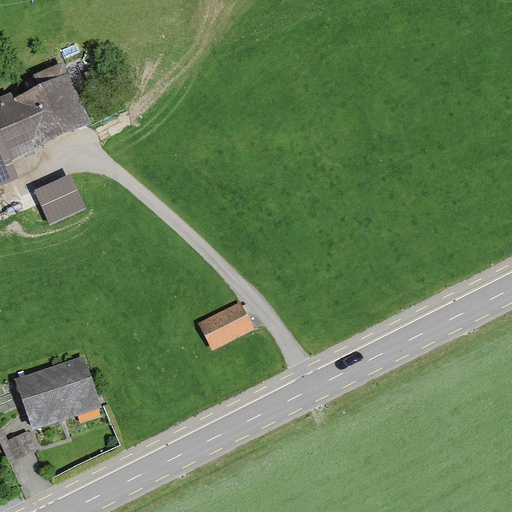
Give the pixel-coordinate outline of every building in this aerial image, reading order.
[(0,186),(7,184),(0,166),(82,132),(59,78),(4,101),(7,108),(0,110),(0,186)] [(38,185),(52,220),(90,204),(76,170),(38,185)] [(0,190),(0,210),(20,202),(13,185),(0,190)] [(249,301),(208,318),(221,350),(262,333),(249,301)] [(95,354),(25,374),(40,424),(109,405),(95,354)] [(26,436),(2,444),(9,464),(34,455),(26,436)]
